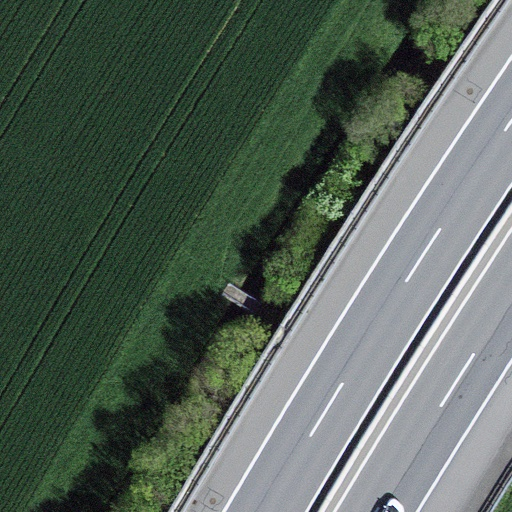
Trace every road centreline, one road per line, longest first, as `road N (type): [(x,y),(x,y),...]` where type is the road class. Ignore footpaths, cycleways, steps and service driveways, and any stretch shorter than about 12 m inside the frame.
road 1 (motorway): [(511,119),(265,511)]
road 2 (motorway): [(375,511),(511,294)]
